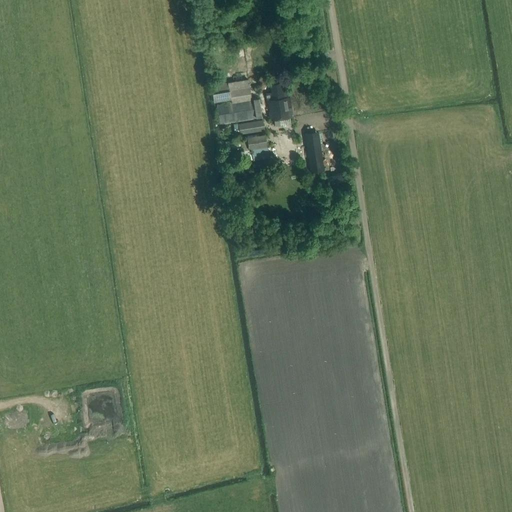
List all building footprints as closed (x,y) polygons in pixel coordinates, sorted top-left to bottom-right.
[(211,84),(214,103),(232,100),(233,102),(216,105),(219,124),(262,118),(259,98),(251,99),(248,79),(231,82),(233,90),(229,90),(228,82),(211,84)] [(266,95),(266,100),(269,121),(292,117),(289,97),(287,97),(286,90),(282,91),(281,83),(270,85),(271,94),(266,95)] [(263,120),(239,124),(240,134),(265,130),(263,120)] [(309,160),(311,173),(325,171),(318,132),(305,135),(306,141),(298,143),(302,161),(309,160)] [(253,161),(269,158),(265,134),(247,137),(249,149),(251,149),(253,161)]
